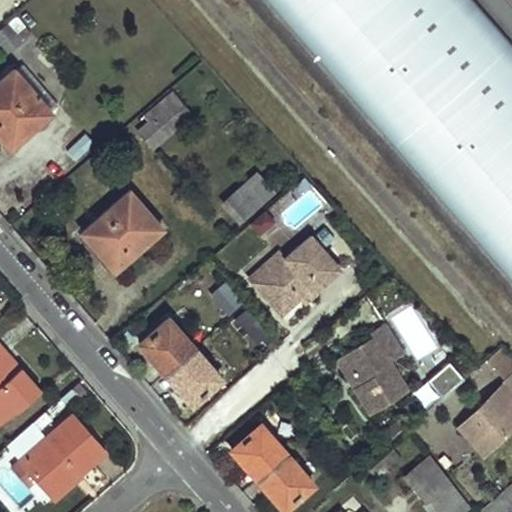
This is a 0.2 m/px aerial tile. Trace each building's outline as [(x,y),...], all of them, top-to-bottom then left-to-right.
[(511,49),(468,0),(281,0),(511,262),(511,49)] [(11,18),(0,27),(0,46),(7,54),(22,41),(17,34),(22,29),(11,18)] [(22,61),(14,68),(49,109),(56,102),(22,61)] [(12,67),(0,77),(0,134),(9,145),(49,109),(14,68),(12,67)] [(167,104),(153,117),(166,131),(180,119),(167,104)] [(153,117),(140,128),(154,143),(166,131),(153,117)] [(75,160),(95,144),(85,132),(66,149),(75,160)] [(254,173),(222,201),(239,220),(271,193),(254,173)] [(129,188),(82,231),(92,243),(97,238),(119,263),(162,225),(129,188)] [(257,234),(276,223),(268,209),(249,219),(257,234)] [(341,267),(310,233),(283,258),(278,253),(251,278),(279,310),(298,294),(310,284),(315,289),(341,267)] [(97,238),(92,243),(115,267),(119,263),(97,238)] [(251,278),(278,253),(274,249),(247,273),(251,278)] [(315,289),(310,284),(298,294),(303,299),(315,289)] [(214,300),(232,314),(244,299),(226,285),(214,300)] [(243,305),(231,318),(258,342),(269,330),(243,305)] [(168,316),(140,341),(165,370),(194,345),(168,316)] [(404,351),(385,321),(371,330),(373,333),(347,350),(365,379),(354,385),(372,413),(409,389),(391,360),(404,351)] [(194,345),(165,370),(192,402),(221,376),(194,345)] [(347,350),(336,357),(354,385),(365,379),(347,350)] [(43,396),(5,352),(0,356),(0,412),(10,424),(43,396)] [(414,391),(428,407),(464,377),(451,360),(414,391)] [(511,370),(505,378),(507,381),(474,412),(498,437),(511,424),(511,370)] [(0,433),(10,424),(0,412),(0,433)] [(71,415),(18,463),(34,481),(45,494),(73,470),(76,473),(102,450),(71,415)] [(259,422),(232,446),(258,477),(286,452),(259,422)] [(286,452),(258,477),(284,506),(311,481),(286,452)] [(427,452),(403,472),(426,499),(423,501),(433,511),(462,511),(471,505),(427,452)] [(18,463),(11,469),(28,487),(34,481),(18,463)] [(73,470),(45,494),(52,502),(79,476),(76,473),(73,470)]
